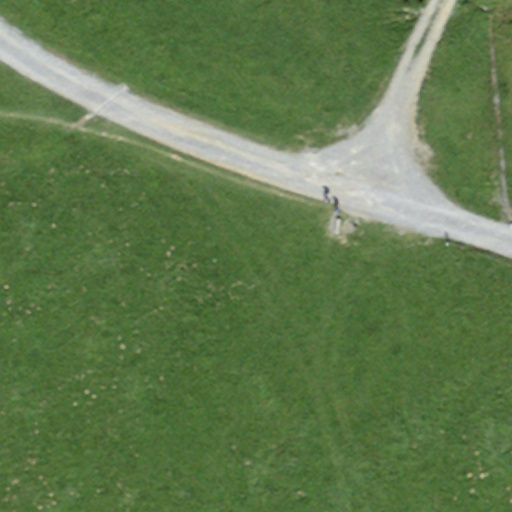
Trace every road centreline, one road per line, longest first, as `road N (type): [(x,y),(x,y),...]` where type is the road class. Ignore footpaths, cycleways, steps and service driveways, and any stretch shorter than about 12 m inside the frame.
road 1 (track): [(355,203),(62,85),(0,40)]
road 2 (track): [(451,0),(355,203)]
road 3 (track): [(511,248),(355,203)]
